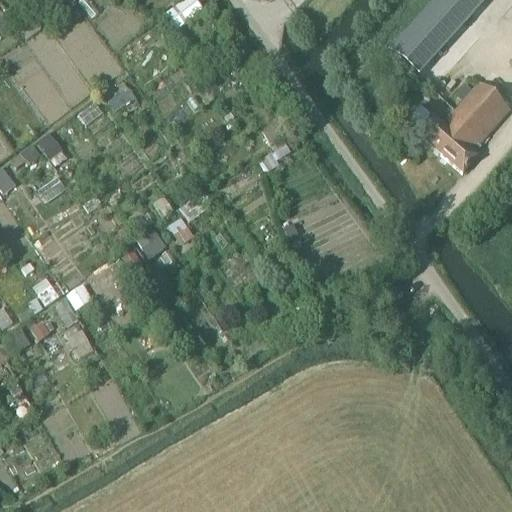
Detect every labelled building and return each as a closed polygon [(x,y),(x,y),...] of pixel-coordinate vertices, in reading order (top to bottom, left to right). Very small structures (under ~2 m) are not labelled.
[(191,0),(188,0),(161,20),(172,36),(202,14),(191,0)] [(436,0),(388,54),(416,78),(486,0),(436,0)] [(478,86),(441,129),(430,119),(415,136),(461,177),(476,159),(471,155),(508,113),(478,86)] [(128,96),(121,88),(102,103),(115,119),(129,107),(123,100),(128,96)] [(282,143),(275,132),(262,140),(269,151),(282,143)] [(47,138),(34,148),(48,166),(61,156),(47,138)] [(32,150),(18,160),(27,172),(41,162),(32,150)] [(18,160),(9,168),(14,175),(24,167),(18,160)] [(14,190),(1,174),(0,174),(0,196),(2,199),(14,190)] [(180,224),(167,232),(180,252),(193,244),(180,224)] [(48,309),(63,334),(86,321),(71,296),(48,309)] [(41,329),(30,336),(37,347),(48,340),(41,329)] [(29,352),(21,337),(6,345),(14,360),(29,352)]
